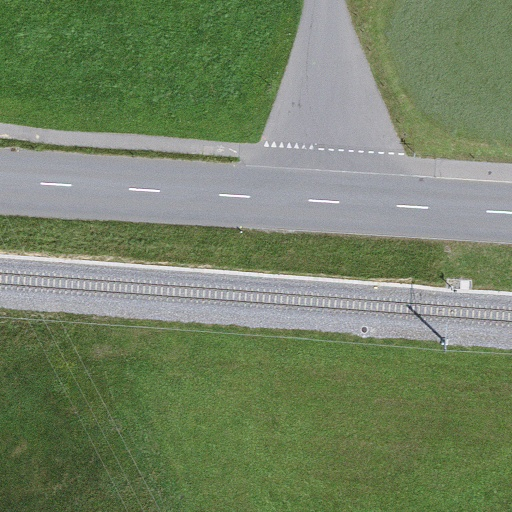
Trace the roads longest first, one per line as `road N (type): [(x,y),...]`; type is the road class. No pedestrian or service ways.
road 1 (secondary): [(0,183),(316,202)]
road 2 (unclassified): [(316,202),(327,0)]
road 3 (secondary): [(316,202),(511,215)]
